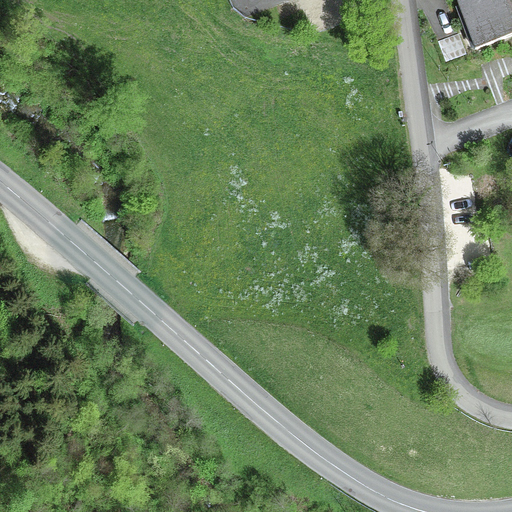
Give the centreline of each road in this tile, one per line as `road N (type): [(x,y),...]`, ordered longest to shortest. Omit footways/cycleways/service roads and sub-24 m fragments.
road 1 (secondary): [(428,511),(373,491),(325,460),(0,180)]
road 2 (residential): [(511,420),(475,409),(441,370),(399,0)]
